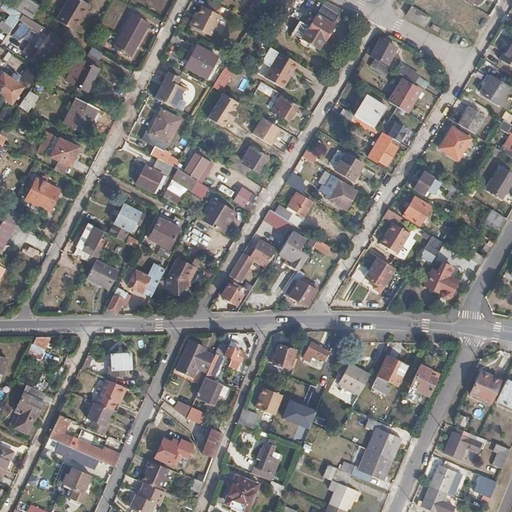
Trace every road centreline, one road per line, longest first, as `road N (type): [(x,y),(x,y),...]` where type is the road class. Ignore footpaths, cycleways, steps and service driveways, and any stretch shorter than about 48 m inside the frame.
road 1 (residential): [(19,326),(186,0)]
road 2 (residential): [(188,325),(389,19)]
road 3 (residential): [(311,320),(473,67)]
road 4 (unclassified): [(188,325),(102,511)]
road 5 (residential): [(7,511),(91,326)]
road 6 (residential): [(270,322),(198,511)]
road 7 (unclassified): [(476,328),(399,511)]
road 8 (secondary): [(311,320),(470,328)]
